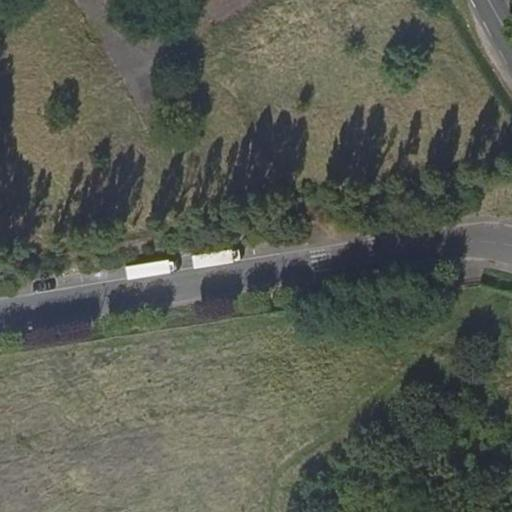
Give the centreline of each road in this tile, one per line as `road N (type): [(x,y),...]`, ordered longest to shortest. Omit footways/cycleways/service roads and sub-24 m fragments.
road 1 (residential): [(511,247),(462,241),(0,311)]
road 2 (residential): [(148,110),(83,0)]
